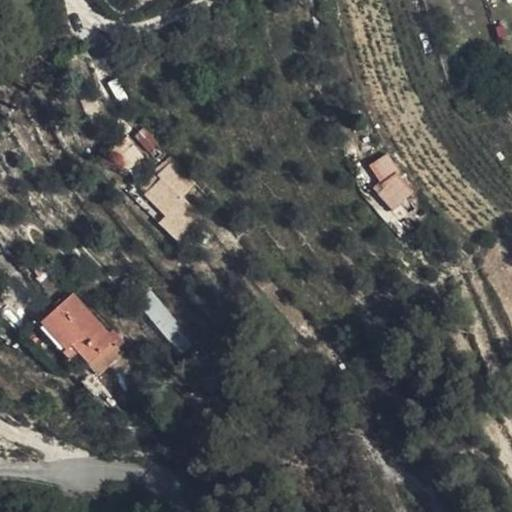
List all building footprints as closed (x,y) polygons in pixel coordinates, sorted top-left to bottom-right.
[(268,5),(246,14),(255,33),(276,23),(268,5)] [(370,143),(355,158),(373,176),(366,183),(382,200),(401,182),(384,164),(386,161),(370,143)] [(141,146),(126,160),(140,178),(156,163),(141,146)] [(187,168),(172,182),(192,203),(195,205),(209,194),(187,168)] [(192,203),(172,182),(151,202),(172,223),(192,203)] [(192,203),(172,223),(193,246),(214,225),(195,205),(192,203)] [(40,283),(4,309),(24,340),(35,334),(56,370),(83,353),(70,333),(73,331),(40,283)] [(167,337),(180,326),(151,292),(138,303),(167,337)]
